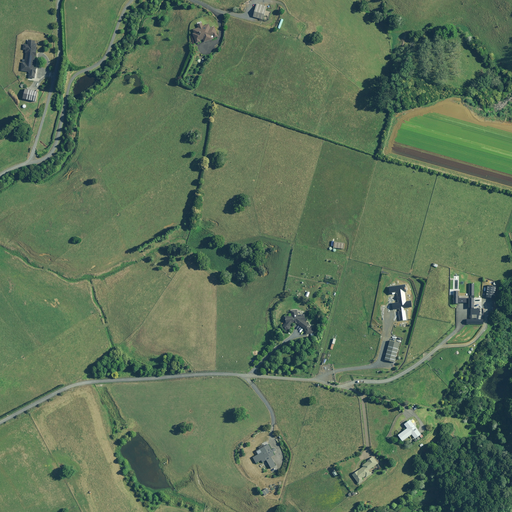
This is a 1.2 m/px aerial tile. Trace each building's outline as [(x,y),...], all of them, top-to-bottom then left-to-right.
[(267,6),(257,3),(253,17),(266,20),(269,12),(266,12),(267,6)] [(203,26),(202,21),(197,23),(199,28),(193,29),(194,32),(193,33),(196,43),(201,41),(200,40),(203,39),(204,42),(212,39),(212,38),(218,36),(215,26),(211,28),(209,24),(203,26)] [(37,41),(28,40),(28,44),(23,44),(23,50),(26,50),(25,54),(26,54),(25,62),(22,62),(22,71),(29,72),(29,80),(33,80),(34,77),(36,78),(36,73),(37,73),(37,67),(34,67),(35,55),(36,55),(37,49),(36,49),(37,41)] [(459,296),(459,291),(454,291),(454,303),(459,303),(469,303),(469,308),(470,308),(470,319),(467,319),(467,324),(484,324),(484,319),(480,319),(480,308),(474,308),(474,295),(475,284),(470,284),(470,295),(469,296),(459,296)] [(487,285),(487,297),(486,301),(491,301),(491,298),(495,299),(495,297),(496,286),(487,285)] [(309,329),(309,327),(309,324),(306,322),(306,314),(298,315),(298,310),(291,310),(292,316),(286,316),(286,321),(282,325),(287,330),(293,324),(297,323),(306,330),(306,334),(314,333),(314,329),(309,329)] [(400,343),(390,340),(385,360),(395,362),(400,343)] [(421,434),(410,420),(404,424),(407,428),(398,435),(403,441),(412,434),(415,439),(421,434)] [(275,455),(267,440),(263,443),(264,445),(259,447),(260,449),(257,451),(258,454),(253,457),(256,463),(261,460),(263,462),(267,460),(271,468),(276,465),(271,457),(275,455)] [(378,463),(373,456),(368,460),(369,460),(362,465),(363,466),(352,475),(359,484),(364,480),(363,478),(366,476),(367,478),(373,473),(370,469),(373,467),(378,463)]
